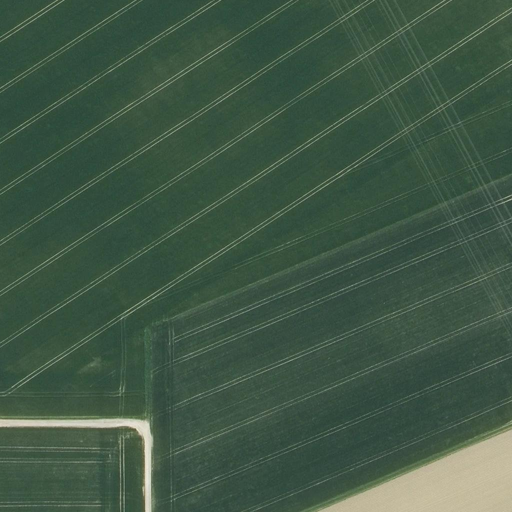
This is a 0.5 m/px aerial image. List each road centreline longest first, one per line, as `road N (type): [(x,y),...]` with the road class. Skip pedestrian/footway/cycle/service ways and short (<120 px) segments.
road 1 (track): [(0,423),(147,424),(147,511)]
road 2 (track): [(511,425),(308,511)]
